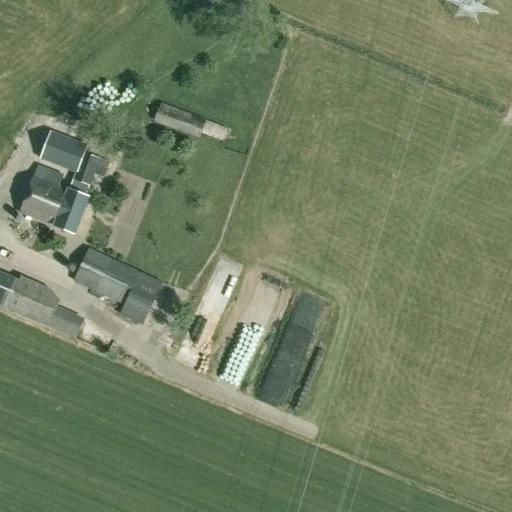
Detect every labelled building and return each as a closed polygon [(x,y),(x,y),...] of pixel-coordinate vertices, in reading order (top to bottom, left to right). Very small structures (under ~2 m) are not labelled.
[(206,120),(160,103),(153,121),(200,139),(206,120)] [(205,125),(228,134),(233,121),(211,112),(205,125)] [(67,176),(38,165),(18,213),(52,226),(74,235),(89,197),(86,196),(94,176),(103,180),(109,162),(86,154),(88,144),(50,130),(39,160),(74,174),(69,189),(67,188),(67,190),(63,188),(67,176)] [(162,283),(88,248),(73,281),(123,305),(119,315),(142,326),(162,283)] [(194,345),(214,351),(237,273),(217,267),(194,345)] [(258,296),(278,304),(288,277),(268,269),(258,296)] [(0,303),(7,306),(6,308),(46,326),(59,299),(51,289),(20,275),(18,281),(0,273),(0,303)] [(76,339),(84,320),(56,307),(47,326),(76,339)]
